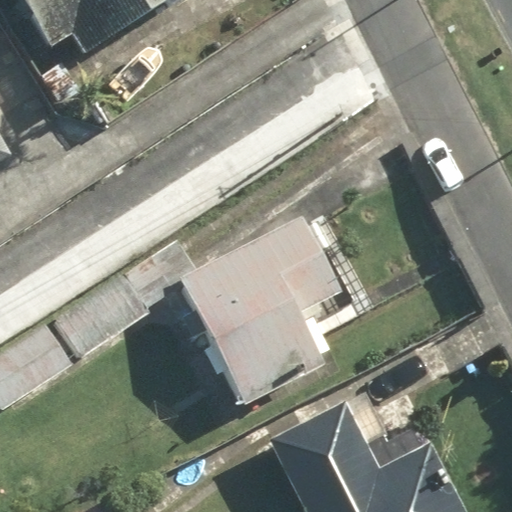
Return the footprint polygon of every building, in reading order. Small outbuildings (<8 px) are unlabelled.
[(18,0),(49,48),(86,26),(102,52),(185,0),(18,0)] [(0,134),(0,170),(16,161),(0,134)] [(349,296),(303,218),(211,272),(191,239),(54,320),(78,360),(184,297),(248,407),(303,374),(307,382),(336,365),(309,320),(349,296)] [(74,371),(46,327),(0,357),(0,409),(5,417),(74,371)] [(467,511),(392,369),(267,435),(307,511),(467,511)]
